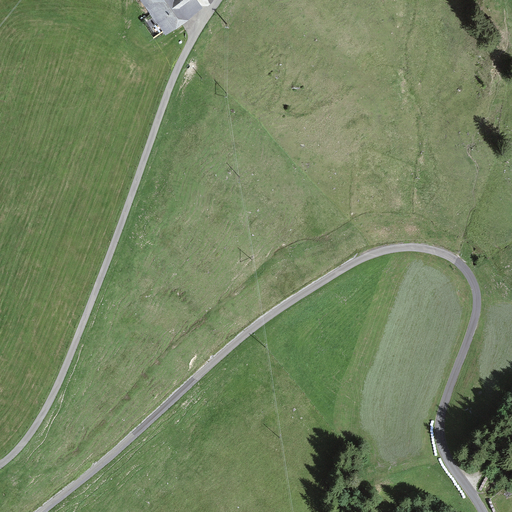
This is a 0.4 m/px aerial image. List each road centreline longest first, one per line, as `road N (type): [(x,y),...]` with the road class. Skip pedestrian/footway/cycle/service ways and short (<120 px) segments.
road 1 (track): [(482,511),(439,436),(476,292),(455,259),(418,247),(368,256),(290,300),(40,511)]
road 2 (track): [(0,465),(50,400),(179,63),(218,0)]
